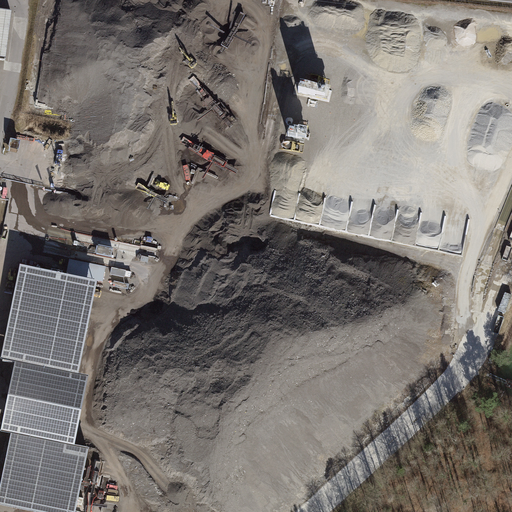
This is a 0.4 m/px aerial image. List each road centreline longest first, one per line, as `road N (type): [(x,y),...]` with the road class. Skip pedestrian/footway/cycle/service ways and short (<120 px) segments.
road 1 (track): [(511,115),(459,289),(459,358),(437,394),(298,511)]
road 2 (unknown): [(141,286),(224,245),(246,246),(263,251),(338,324)]
road 3 (unknown): [(0,405),(24,423),(73,423),(83,410),(96,342),(141,286)]
road 4 (track): [(347,511),(471,399),(511,413)]
road 5 (unknown): [(141,286),(117,266),(16,231)]
road 6 (unknown): [(9,0),(18,26),(0,134)]
